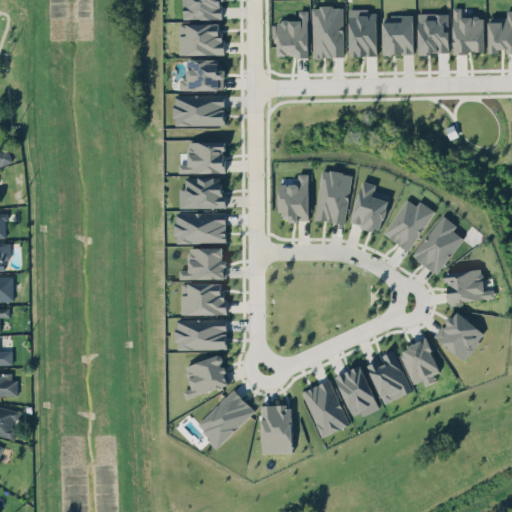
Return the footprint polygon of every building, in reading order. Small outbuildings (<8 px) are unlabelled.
[(181,0),(220,0),(220,15),(181,15),(181,0)] [(311,4),(317,4),(318,1),(331,0),(331,3),(340,3),(341,51),(312,52),(311,4)] [(306,5),(308,55),(292,56),(290,53),(275,53),(274,16),(280,13),(289,12),(295,12),(296,5),(306,5)] [(347,5),(347,51),(375,51),(375,9),(366,9),(366,5),(347,5)] [(453,52),(485,51),(484,15),(461,16),(461,6),(452,7),(453,52)] [(511,7),(511,48),(504,49),(504,44),(496,44),(496,47),(487,47),(487,16),(500,16),(500,13),(505,13),(505,7),(511,7)] [(401,11),(411,11),(412,51),(399,52),(399,49),(395,49),(395,51),(383,52),(382,17),(401,17),(401,11)] [(449,52),(448,12),(418,13),(418,52),(449,52)] [(222,22),(179,23),(179,54),(222,53),(222,22)] [(187,58),(186,78),(180,78),(179,89),(223,89),(224,59),(187,58)] [(172,91),(223,90),(223,123),(175,123),(173,115),(169,109),(169,98),(172,91)] [(175,169),(226,168),(226,135),(194,135),(184,137),(184,157),(175,157),(175,169)] [(0,150),(8,147),(13,159),(0,164),(0,150)] [(319,165),(328,167),(330,165),(341,167),(342,169),(352,171),(344,219),(311,214),(319,165)] [(309,173),(298,173),(298,183),(279,183),(280,217),(289,217),(289,220),(310,220),(309,173)] [(179,206),(223,207),(224,176),(185,176),(185,187),(180,187),(179,206)] [(390,194),(374,189),(376,183),(362,179),(350,222),(379,231),(390,194)] [(408,250),(435,210),(420,200),(417,205),(407,198),(383,232),(408,250)] [(175,210),(222,209),(223,232),(229,231),(229,239),(177,241),(177,229),(172,227),(172,220),(175,220),(175,210)] [(443,210),(453,219),(453,223),(451,225),(462,234),(434,269),(410,250),(443,210)] [(0,211),(9,211),(9,220),(6,220),(6,237),(0,237),(0,211)] [(0,241),(9,241),(10,258),(4,258),(4,270),(0,270),(0,241)] [(189,246),(188,269),(179,269),(179,277),(226,278),(226,258),(222,258),(223,246),(189,246)] [(445,271),(448,303),(494,298),(494,288),(484,289),(482,268),(445,271)] [(0,274),(13,274),(13,299),(0,299),(0,274)] [(220,278),(220,289),(224,289),(224,308),(180,310),(179,279),(220,278)] [(0,316),(9,316),(8,306),(0,305),(0,316)] [(434,336),(463,360),(485,333),(456,309),(434,336)] [(227,317),(176,318),(177,348),(227,348),(227,317)] [(425,332),(441,370),(436,374),(437,379),(424,387),(420,380),(412,383),(397,352),(400,344),(410,336),(425,332)] [(0,347),(13,347),(14,363),(0,363),(0,347)] [(412,390),(394,351),(366,363),(384,403),(412,390)] [(186,398),(230,382),(223,362),(224,362),(221,353),(184,365),(192,387),(183,390),(186,398)] [(333,372),(352,413),(358,410),(360,414),(381,405),(364,366),(357,361),(353,360),(349,366),(346,364),(343,369),(338,369),(333,372)] [(0,395),(17,395),(17,379),(11,379),(12,371),(0,371),(0,395)] [(300,389),(305,385),(327,375),(348,420),(320,432),(300,389)] [(196,418),(235,384),(255,407),(215,441),(196,418)] [(258,400),(283,399),(283,402),(289,402),(291,449),(260,450),(258,400)] [(0,434),(11,437),(15,435),(16,431),(12,426),(14,420),(19,418),(20,413),(18,410),(0,405),(0,434)]
